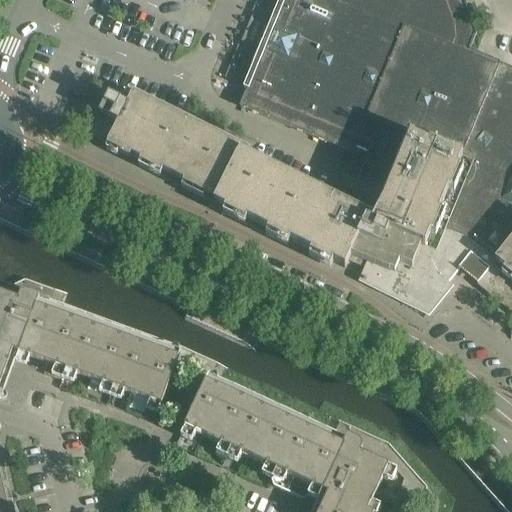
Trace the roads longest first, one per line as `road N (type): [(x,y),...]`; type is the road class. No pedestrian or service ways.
road 1 (secondary): [(0,188),(368,354),(474,420),(510,457)]
road 2 (secondary): [(424,350),(10,137)]
road 3 (residential): [(0,414),(38,427),(63,511)]
